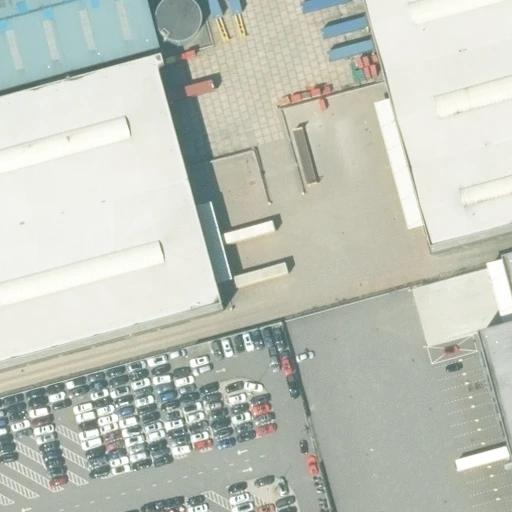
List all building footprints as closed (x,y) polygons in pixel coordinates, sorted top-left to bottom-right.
[(0,0),(0,96),(155,55),(139,0),(0,0)] [(511,0),(363,0),(432,255),(511,233),(511,0)] [(0,372),(224,312),(157,63),(0,105),(0,372)] [(511,330),(505,332),(479,339),(511,461),(511,262),(503,265),(504,266),(511,296),(511,330)] [(0,511),(29,511),(25,497),(8,495),(11,469),(10,467),(11,454),(22,451),(18,438),(19,428),(2,427),(0,427),(0,511)]
